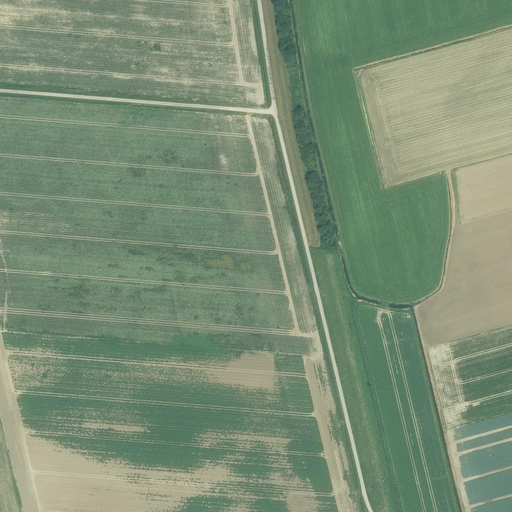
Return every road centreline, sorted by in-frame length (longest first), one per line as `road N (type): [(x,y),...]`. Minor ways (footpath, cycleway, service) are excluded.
road 1 (unclassified): [(372,511),(357,480),(274,113),(258,0)]
road 2 (track): [(274,113),(0,91)]
